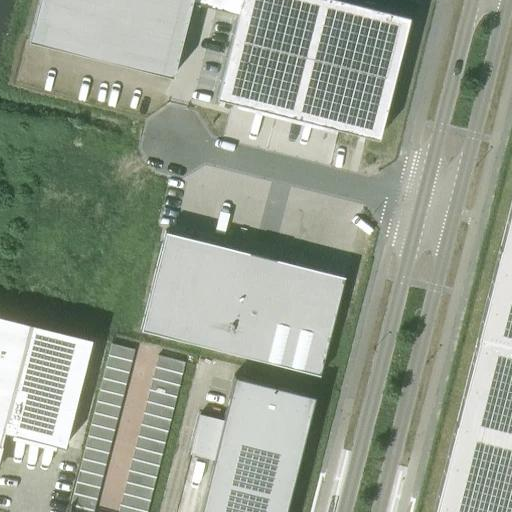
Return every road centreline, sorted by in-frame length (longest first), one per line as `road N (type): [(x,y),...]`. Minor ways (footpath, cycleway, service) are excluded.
road 1 (tertiary): [(421,205),(344,511)]
road 2 (tertiary): [(380,511),(455,214)]
road 3 (unclassified): [(197,149),(421,205)]
road 4 (tertiary): [(455,214),(508,0)]
road 5 (tertiary): [(473,0),(421,205)]
